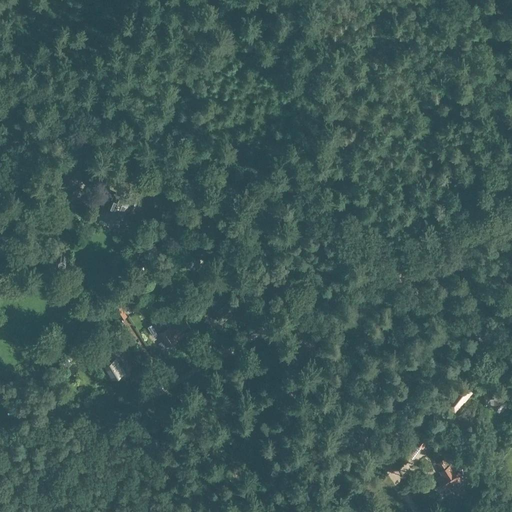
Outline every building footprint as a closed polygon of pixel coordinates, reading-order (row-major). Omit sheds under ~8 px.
[(66,181),(74,168),(66,163),(57,176),(66,181)] [(109,193),(100,214),(120,222),(122,217),(126,209),(130,211),(133,212),(138,200),(130,197),(115,191),(114,195),(109,193)] [(155,236),(152,242),(157,245),(160,239),(155,236)] [(182,251),(177,260),(195,270),(200,261),(182,251)] [(8,269),(0,283),(0,284),(0,289),(3,292),(6,287),(7,288),(15,273),(8,269)] [(236,309),(232,305),(233,304),(233,303),(233,302),(233,301),(232,300),(231,299),(230,299),(229,299),(228,299),(227,299),(222,294),(212,304),(216,309),(213,312),(222,322),(236,309)] [(120,305),(113,310),(119,320),(127,316),(120,305)] [(153,324),(148,327),(154,337),(159,334),(160,335),(160,334),(167,345),(178,338),(177,337),(191,329),(185,319),(175,325),(170,317),(155,327),(155,326),(153,324)] [(126,371),(123,367),(123,366),(126,364),(114,345),(98,355),(102,361),(97,364),(107,380),(112,377),(113,379),(126,371)] [(461,383),(446,404),(455,411),(463,400),(464,401),(472,391),(461,383)] [(494,388),(484,389),(484,390),(484,391),(485,404),(492,404),(502,411),(503,412),(510,401),(510,400),(494,388)] [(0,398),(0,401),(8,417),(17,412),(7,394),(0,398)] [(427,451),(438,436),(427,427),(416,443),(427,451)] [(444,457),(435,463),(441,471),(440,472),(442,476),(439,478),(448,492),(456,486),(454,483),(459,480),(459,479),(461,477),(458,473),(457,474),(454,470),(451,465),(450,465),(446,459),(444,457)]
